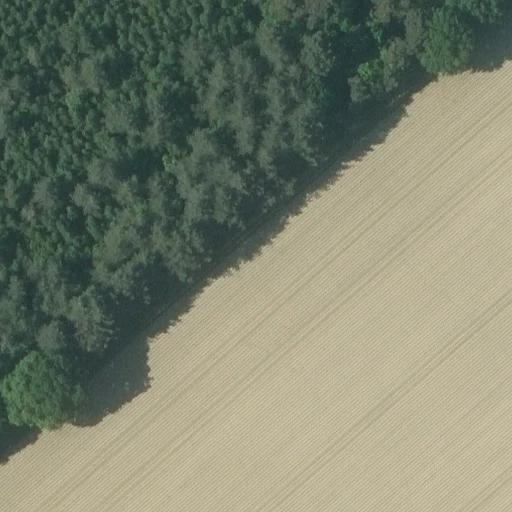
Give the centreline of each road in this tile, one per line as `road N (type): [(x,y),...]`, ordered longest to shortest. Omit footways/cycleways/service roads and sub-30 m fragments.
road 1 (track): [(374,137),(0,460)]
road 2 (track): [(511,12),(374,137)]
